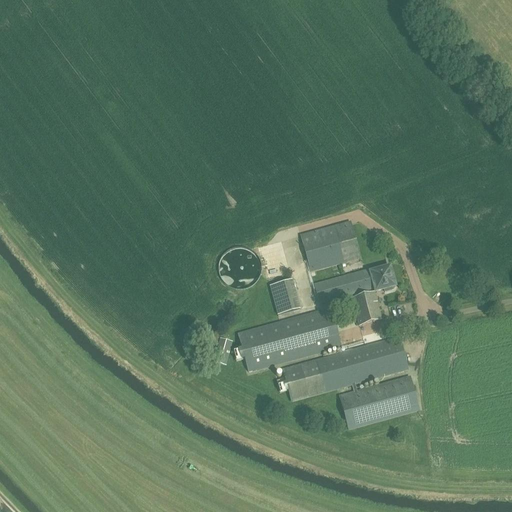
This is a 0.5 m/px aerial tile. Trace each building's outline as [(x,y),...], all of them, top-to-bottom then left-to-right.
[(310,273),(361,259),(351,221),(300,235),(310,273)] [(400,255),(406,254),(408,266),(415,265),(409,238),(397,240),(400,255)] [(397,288),(391,265),(368,271),(368,270),(313,285),(319,305),(355,295),(356,298),(350,299),(358,326),(382,319),(375,294),(397,288)] [(275,284),(280,314),(303,310),(298,280),(275,284)] [(329,311),(311,315),(238,335),(242,350),(234,352),(237,363),(246,360),(249,372),(322,353),(339,348),(339,346),(338,344),(329,311)] [(359,391),(357,385),(408,371),(399,338),(285,369),(294,402),(354,386),(356,392),(341,396),(351,430),(419,411),(410,377),(359,391)] [(226,366),(232,342),(220,339),(213,363),(226,366)]
